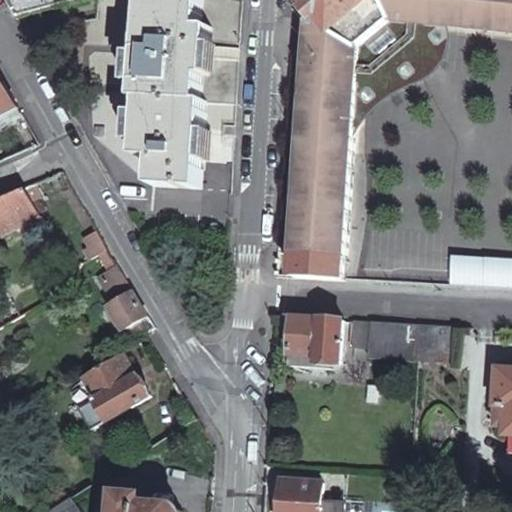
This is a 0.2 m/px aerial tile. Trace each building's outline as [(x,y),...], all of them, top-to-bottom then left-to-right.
[(10,0),(18,14),(70,0),(10,0)] [(78,121),(127,208),(229,216),(243,0),(94,0),(94,15),(83,19),(78,121)] [(511,0),(305,0),(312,7),(309,11),(315,18),(299,31),(305,39),(293,50),(310,70),(296,277),(347,279),(362,46),(395,20),(511,31),(511,0)] [(14,125),(28,148),(39,143),(6,83),(0,86),(0,119),(2,118),(4,122),(0,124),(0,127),(2,131),(14,125)] [(25,186),(0,197),(0,235),(42,213),(25,186)] [(453,286),(511,286),(511,256),(454,255),(453,286)] [(152,321),(122,268),(107,278),(120,300),(111,305),(124,329),(141,320),(144,325),(152,321)] [(345,321),(295,317),(292,355),(319,357),(318,364),(342,365),(345,321)] [(354,348),(368,349),(370,322),(355,321),(354,348)] [(368,349),(368,359),(420,362),(422,325),(370,322),(368,349)] [(422,325),(420,362),(455,364),(458,328),(422,325)] [(319,357),(292,355),(292,365),(318,367),(318,364),(319,357)] [(97,404),(82,413),(94,432),(153,397),(141,376),(132,381),(119,360),(87,379),(99,400),(96,402),(97,404)] [(511,434),(511,433),(511,368),(502,367),(499,406),(501,406),(500,426),(509,426),(509,432),(511,434)] [(325,483),(283,480),(281,511),(346,511),(347,503),(324,501),(325,483)] [(146,498),(121,494),(119,511),(184,511),(182,509),(179,508),(177,507),(145,504),(146,498)] [(81,511),(72,498),(51,511),(81,511)]
